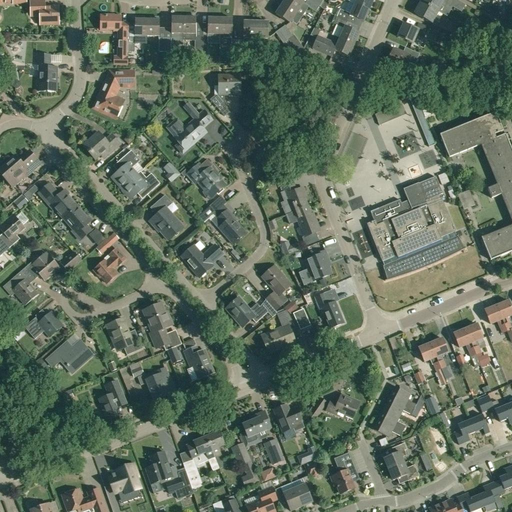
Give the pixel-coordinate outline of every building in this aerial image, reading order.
[(305,11),(300,7),(303,3),(298,0),(284,0),(282,4),(296,13),(302,17),(305,11)] [(319,6),(309,0),(305,0),(303,4),(316,12),(319,6)] [(309,0),(319,6),(324,9),(327,5),(320,0),(309,0)] [(355,0),(354,4),(369,10),(373,0),(355,0)] [(444,0),(422,0),(421,2),(437,11),(440,5),(445,7),(448,2),(444,0)] [(465,4),(456,0),(453,0),(450,6),(461,12),(465,4)] [(40,25),(59,25),(58,6),(45,6),(45,1),(31,2),(31,17),(40,16),(40,25)] [(354,4),(348,1),(344,11),(340,9),(337,17),(347,21),(349,15),(364,22),(369,10),(354,4)] [(437,11),(421,2),(415,13),(435,24),(438,19),(434,17),(437,11)] [(302,17),(296,13),(282,4),(275,14),(289,23),(291,21),(297,25),(302,17)] [(183,40),(184,17),(180,17),(180,15),(172,15),(172,17),(171,17),(171,38),(165,38),(165,52),(170,52),(171,42),(183,42),(183,40)] [(187,17),(184,17),(183,40),(196,40),(195,50),(201,50),(202,36),(195,36),(195,23),(195,17),(195,15),(187,15),(187,17)] [(128,65),(128,51),(128,38),(128,23),(121,23),(121,16),(101,16),(101,30),(117,30),(117,56),(113,56),(113,65),(128,65)] [(135,19),(134,43),(146,44),(147,36),(147,20),(143,20),(143,18),(136,17),(136,20),(135,19)] [(344,28),(339,38),(354,45),(359,33),(345,26),(347,21),(337,17),(334,24),(344,28)] [(147,36),(159,37),(160,20),(158,20),(158,18),(151,18),(151,20),(147,20),(147,36)] [(220,35),(220,18),(208,18),(207,24),(208,36),(202,36),(201,50),(201,64),(208,64),(208,56),(207,56),(208,50),(208,40),(220,40),(220,35)] [(232,38),(232,36),(232,18),(220,18),(220,35),(224,35),(224,38),(232,38)] [(256,39),(256,22),(244,22),(243,38),(256,39)] [(256,22),(256,39),(268,39),(268,22),(256,22)] [(424,38),(429,27),(418,23),(416,28),(404,23),(398,37),(412,43),(415,35),(424,38)] [(456,40),(460,32),(440,23),(436,32),(456,40)] [(285,26),(280,29),(288,40),(293,36),(285,26)] [(280,29),(275,33),(283,44),(288,40),(280,29)] [(349,56),(354,45),(339,38),(338,42),(332,40),(332,42),(318,35),(311,49),(332,58),(335,51),(349,56)] [(228,57),(237,58),(238,40),(232,40),(231,53),(228,53),(228,57)] [(243,40),(238,40),(237,58),(250,58),(250,53),(247,53),(248,43),(243,43),(243,40)] [(414,65),(419,54),(409,49),(406,54),(393,49),(387,62),(403,69),(406,62),(414,65)] [(57,92),(57,68),(50,68),(51,55),(37,55),(37,64),(39,64),(38,91),(57,92)] [(66,56),(57,56),(57,64),(66,63),(66,56)] [(127,88),(134,88),(134,71),(111,70),(93,108),(116,119),(125,100),(114,95),(120,84),(127,84),(127,88)] [(240,75),(218,75),(219,95),(214,96),(210,99),(224,116),(229,112),(225,107),(225,95),(241,95),(240,75)] [(428,147),(435,144),(416,99),(410,102),(428,147)] [(191,117),(192,116),(195,120),(185,128),(177,118),(165,128),(174,138),(174,137),(186,151),(206,133),(203,129),(212,120),(204,111),(199,115),(197,112),(189,102),(183,108),(190,116),(191,117)] [(374,114),(379,125),(406,114),(401,104),(374,114)] [(433,112),(424,116),(427,124),(436,120),(433,112)] [(495,112),(440,135),(449,158),(485,143),(484,141),(495,136),(494,134),(503,131),(495,112)] [(105,150),(109,154),(120,144),(112,135),(106,140),(99,132),(83,146),(95,159),(105,150)] [(511,150),(505,134),(496,138),(495,136),(484,141),(485,143),(501,183),(487,189),(492,198),(505,193),(511,210),(511,150)] [(29,149),(19,158),(16,155),(0,168),(0,172),(13,188),(41,164),(32,153),(29,149)] [(138,174),(132,168),(140,161),(131,150),(118,162),(123,168),(113,177),(116,180),(115,181),(121,189),(138,174)] [(184,177),(186,175),(188,177),(188,176),(195,184),(197,183),(211,199),(226,186),(213,171),(215,169),(207,160),(202,164),(199,162),(188,172),(186,169),(181,174),(184,177)] [(181,175),(180,174),(170,162),(163,168),(168,174),(165,176),(171,183),(181,175)] [(286,170),(275,174),(279,182),(289,178),(286,170)] [(146,178),(140,172),(138,174),(121,189),(128,196),(129,195),(132,199),(142,190),(147,195),(161,183),(152,173),(146,178)] [(441,185),(449,182),(445,173),(438,176),(441,185)] [(370,212),(374,221),(367,224),(384,266),(383,266),(387,280),(389,279),(412,272),(434,263),(455,253),(464,248),(458,235),(457,236),(440,195),(442,194),(435,177),(418,183),(403,189),(408,200),(401,203),(400,200),(370,212)] [(293,181),(281,186),(284,196),(287,195),(294,212),(307,206),(304,197),(306,197),(302,188),(296,190),(293,181)] [(64,218),(77,206),(65,191),(66,190),(65,189),(60,194),(50,183),(39,193),(52,208),(54,206),(64,218)] [(469,191),(458,196),(463,211),(475,206),(469,191)] [(22,195),(13,202),(20,210),(28,202),(22,195)] [(168,241),(175,235),(184,228),(166,208),(172,203),(166,195),(151,208),(157,215),(150,221),(156,229),(157,228),(168,241)] [(227,203),(221,196),(201,213),(200,213),(197,215),(204,223),(224,205),(227,203)] [(77,206),(64,218),(73,229),(72,230),(80,240),(91,230),(86,225),(92,220),(91,219),(90,220),(77,206)] [(294,212),(286,215),(290,226),(298,222),(300,228),(297,229),(304,246),(317,241),(314,233),(318,232),(314,223),(316,222),(312,213),(311,214),(307,206),(294,212)] [(228,210),(217,219),(222,225),(219,228),(234,245),(246,234),(236,222),(232,217),(233,216),(228,210)] [(0,236),(0,237),(9,248),(20,239),(17,235),(14,232),(22,225),(21,223),(26,219),(20,212),(15,216),(14,215),(0,226),(0,228),(4,233),(0,236)] [(275,220),(268,222),(271,230),(278,227),(275,220)] [(511,229),(483,242),(491,260),(511,251),(511,229)] [(0,255),(9,248),(0,237),(0,255)] [(113,245),(108,238),(95,249),(101,255),(113,245)] [(293,253),(288,242),(280,245),(284,256),(293,253)] [(212,264),(223,255),(215,246),(203,256),(194,246),(181,257),(193,271),(199,279),(214,266),(212,264)] [(119,265),(126,259),(116,248),(109,254),(112,257),(107,262),(105,260),(94,269),(107,283),(117,274),(112,268),(117,263),(119,265)] [(308,270),(299,273),(304,285),(313,281),(332,274),(329,267),(327,262),(329,261),(325,250),(315,254),(315,256),(304,260),(308,269),(308,270)] [(246,262),(239,253),(235,257),(231,251),(227,254),(233,262),(238,259),(242,265),(246,262)] [(81,260),(76,255),(73,252),(60,263),(68,273),(82,262),(81,260)] [(26,267),(36,279),(40,275),(45,280),(59,267),(51,257),(43,265),(37,258),(26,267)] [(275,292),(266,300),(275,311),(287,300),(282,295),(291,285),(274,266),(262,277),(275,292)] [(24,306),(28,303),(38,294),(29,284),(36,279),(26,267),(3,287),(11,296),(14,294),(24,306)] [(328,304),(323,293),(315,296),(317,302),(322,315),(324,314),(330,328),(344,323),(335,301),(328,304)] [(266,313),(268,312),(272,317),(276,314),(277,314),(275,311),(266,300),(260,307),(257,303),(250,310),(239,297),(226,309),(243,328),(252,320),(255,323),(266,314),(266,313)] [(283,309),(284,311),(286,309),(290,315),(298,308),(292,301),(283,309)] [(511,328),(511,329),(507,317),(511,315),(511,309),(509,301),(497,306),(507,331),(511,343),(511,342),(511,328)] [(161,329),(172,324),(167,312),(165,313),(161,303),(143,311),(152,332),(150,333),(156,348),(170,343),(166,334),(163,335),(161,329)] [(502,334),(507,331),(497,306),(485,310),(490,324),(497,321),(502,334)] [(300,331),(311,326),(303,309),(293,314),(300,331)] [(277,314),(276,314),(280,323),(285,321),(287,326),(269,334),(270,336),(263,339),(269,353),(288,345),(289,346),(296,343),(289,330),(296,328),(287,310),(277,314)] [(36,318),(25,327),(35,339),(44,331),(50,337),(63,326),(51,312),(47,316),(46,317),(40,322),(36,318)] [(106,326),(113,341),(115,340),(119,350),(124,348),(127,355),(143,348),(135,330),(128,333),(122,319),(106,326)] [(23,332),(16,324),(8,331),(15,339),(23,332)] [(477,324),(466,329),(476,354),(481,352),(478,345),(476,341),(483,338),(477,324)] [(466,329),(454,334),(459,348),(466,345),(468,350),(471,356),(476,354),(466,329)] [(443,360),(441,355),(448,352),(442,339),(431,343),(441,369),(446,367),(443,360)] [(71,373),(92,355),(80,341),(68,351),(63,346),(47,359),(53,367),(60,361),(71,373)] [(432,366),(434,365),(436,371),(439,369),(441,369),(431,343),(419,348),(424,362),(430,360),(432,366)] [(186,350),(184,351),(190,367),(193,366),(198,379),(214,372),(205,350),(199,352),(197,346),(186,350)] [(181,361),(175,347),(167,351),(172,365),(181,361)] [(476,354),(471,356),(475,367),(480,365),(477,358),(476,354)] [(456,358),(460,369),(467,366),(462,355),(456,358)] [(486,355),(477,358),(480,365),(481,367),(489,364),(486,355)] [(141,367),(139,363),(130,367),(131,371),(134,378),(144,374),(141,367)] [(155,401),(169,395),(163,383),(170,380),(165,368),(158,371),(160,375),(146,380),(155,401)] [(436,371),(442,386),(446,384),(439,369),(436,371)] [(425,373),(419,375),(423,385),(429,383),(425,373)] [(104,387),(108,396),(99,399),(107,420),(123,414),(120,407),(126,405),(117,381),(110,384),(104,387)] [(416,405),(408,400),(411,394),(395,386),(389,397),(414,410),(414,409),(416,405)] [(345,419),(346,417),(353,420),(360,402),(341,394),(337,403),(330,400),(326,411),(345,419)] [(488,395),(483,398),(488,410),(494,408),(500,422),(507,419),(509,424),(511,423),(511,417),(507,405),(500,407),(497,400),(491,403),(488,395)] [(414,410),(389,397),(384,408),(400,416),(403,410),(416,418),(419,412),(414,409),(414,410)] [(439,413),(432,397),(425,400),(432,416),(439,413)] [(317,417),(327,403),(320,398),(310,412),(317,417)] [(454,401),(457,406),(463,403),(461,398),(454,401)] [(488,410),(483,398),(477,400),(482,413),(488,410)] [(287,405),(274,410),(282,431),(286,440),(296,435),(294,432),(295,431),(301,429),(304,428),(297,408),(289,411),(287,405)] [(400,416),(384,408),(379,419),(403,431),(405,426),(397,422),(400,416)] [(260,439),(258,434),(271,428),(264,411),(254,415),(256,419),(243,424),(246,432),(241,434),(246,445),(248,446),(259,442),(260,439)] [(441,415),(444,422),(447,421),(446,418),(447,416),(450,415),(448,412),(441,415)] [(474,418),(472,414),(468,415),(470,420),(475,432),(482,429),(485,434),(490,432),(483,415),(474,418)] [(403,431),(379,419),(373,430),(389,438),(392,432),(400,436),(403,431)] [(468,435),(475,432),(470,420),(458,425),(460,430),(454,433),(459,445),(470,441),(468,435)] [(214,432),(212,432),(205,435),(217,463),(219,469),(226,467),(223,461),(218,447),(224,445),(219,431),(214,433),(214,432)] [(197,439),(198,440),(193,442),(194,443),(186,446),(191,458),(204,453),(207,460),(208,460),(213,472),(219,469),(217,463),(205,435),(198,438),(197,439)] [(273,465),(283,461),(275,439),(264,444),(273,465)] [(388,469),(403,462),(401,457),(406,455),(404,450),(406,449),(404,443),(395,446),(398,452),(383,458),(388,469)] [(254,469),(243,444),(231,449),(239,468),(243,467),(245,473),(254,469)] [(309,449),(312,459),(318,457),(314,447),(309,449)] [(185,469),(177,472),(175,466),(170,468),(164,452),(149,457),(152,466),(145,468),(151,485),(165,480),(166,482),(165,483),(169,494),(174,492),(176,499),(187,495),(184,489),(191,486),(185,469)] [(346,493),(346,492),(355,489),(349,475),(356,473),(348,453),(334,459),(339,474),(332,477),(335,485),(337,485),(341,495),(342,494),(343,495),(346,493)] [(194,460),(183,464),(185,469),(191,486),(192,489),(203,486),(194,460)] [(403,462),(388,469),(393,480),(405,475),(407,481),(418,476),(414,465),(406,468),(403,462)] [(316,464),(306,468),(309,475),(311,474),(312,477),(315,478),(318,477),(319,474),(319,471),(316,464)] [(126,493),(138,489),(140,488),(136,477),(138,477),(134,465),(130,466),(114,471),(114,472),(116,471),(117,475),(115,476),(115,474),(114,474),(115,476),(113,476),(112,475),(111,475),(112,477),(109,478),(115,494),(125,490),(126,493)] [(272,467),(260,472),(264,481),(276,476),(272,467)] [(511,486),(511,474),(509,467),(504,469),(507,474),(499,478),(500,480),(493,483),(498,495),(505,492),(504,490),(511,486)] [(313,489),(308,476),(303,478),(305,484),(294,489),(301,507),(313,503),(308,491),(313,489)] [(478,496),(483,508),(495,503),(493,497),(498,495),(493,483),(483,487),(485,492),(478,496)] [(301,507),(294,489),(283,493),(280,487),(274,490),(280,502),(285,500),(290,511),(301,507)] [(270,502),(276,499),(271,488),(258,494),(261,501),(246,507),(248,511),(274,511),(275,511),(270,502)] [(76,490),(62,495),(68,511),(69,511),(80,509),(80,511),(82,511),(89,510),(89,511),(106,511),(102,500),(98,489),(87,492),(89,498),(88,498),(82,500),(81,496),(79,490),(76,490)] [(472,511),(483,508),(478,496),(470,499),(468,493),(457,498),(462,510),(468,507),(469,511),(472,511)] [(239,511),(234,500),(233,496),(221,501),(222,504),(225,511),(239,511)] [(440,504),(442,511),(462,511),(458,511),(455,511),(451,500),(440,504)]
